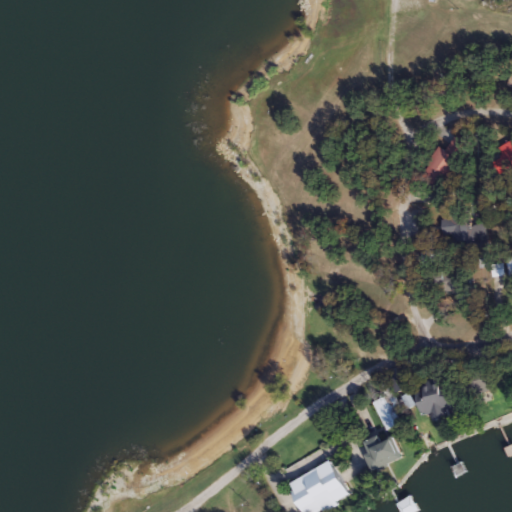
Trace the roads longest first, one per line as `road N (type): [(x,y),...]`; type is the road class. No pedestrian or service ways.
road 1 (residential): [(424,351),(399,220),(408,143),(474,111),(511,111)]
road 2 (residential): [(424,351),(374,375),(177,511)]
